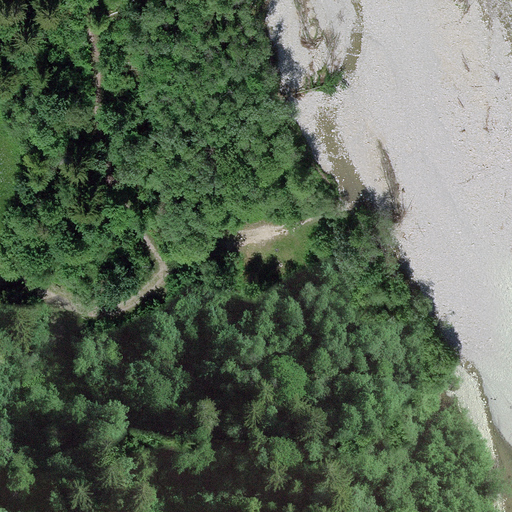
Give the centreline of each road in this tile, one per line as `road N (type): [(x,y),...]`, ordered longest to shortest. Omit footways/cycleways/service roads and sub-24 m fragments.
road 1 (track): [(167,270),(226,239),(300,228),(366,196)]
road 2 (track): [(0,283),(111,309),(167,270)]
